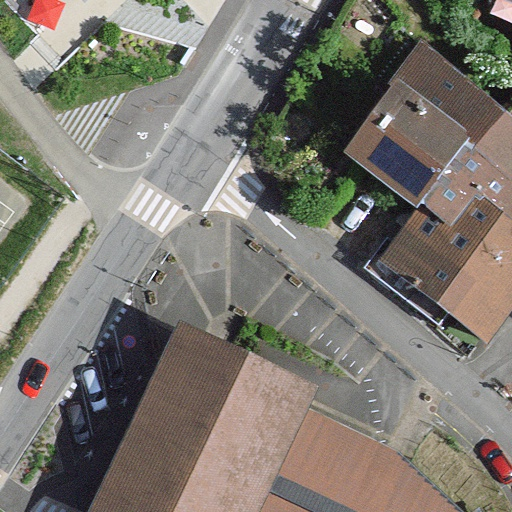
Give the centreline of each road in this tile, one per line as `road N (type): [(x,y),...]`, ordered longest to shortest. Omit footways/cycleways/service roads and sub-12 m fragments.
road 1 (residential): [(460,386),(196,150)]
road 2 (tertiary): [(196,150),(0,443)]
road 3 (tertiary): [(289,0),(196,150)]
